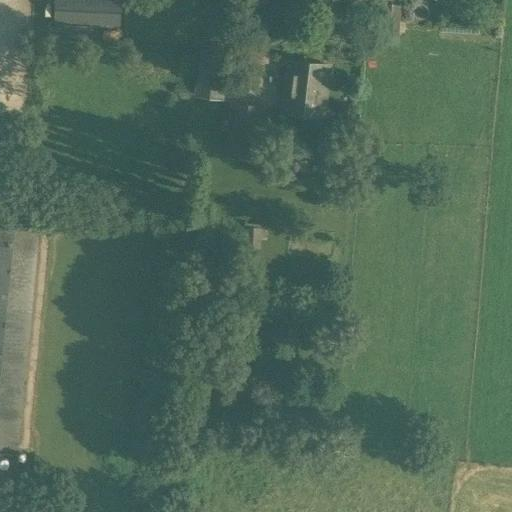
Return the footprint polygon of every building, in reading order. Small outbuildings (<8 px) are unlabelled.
[(53,0),(52,22),(119,25),(120,0),(53,0)] [(379,35),(398,36),(400,6),(381,5),(381,18),(371,17),(370,33),(379,33),(379,35)] [(289,60),(283,111),(322,117),(329,65),(289,60)] [(193,96),(224,101),(229,68),(198,63),(193,96)] [(225,156),(260,160),(265,106),(230,103),(225,156)] [(0,455),(17,457),(41,217),(0,212),(0,455)]
